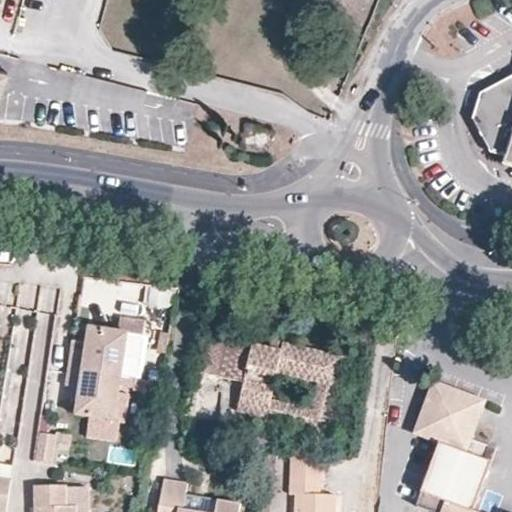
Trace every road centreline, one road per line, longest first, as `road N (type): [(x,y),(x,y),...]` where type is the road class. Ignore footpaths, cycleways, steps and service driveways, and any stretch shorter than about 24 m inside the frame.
road 1 (tertiary): [(0,215),(287,258),(327,272)]
road 2 (tertiary): [(313,201),(218,201),(0,169)]
road 3 (residential): [(57,32),(99,59),(348,141)]
road 4 (tertiary): [(340,276),(511,316)]
road 5 (tertiary): [(511,279),(468,275),(381,203)]
road 6 (unclassified): [(372,194),(376,130),(395,55)]
